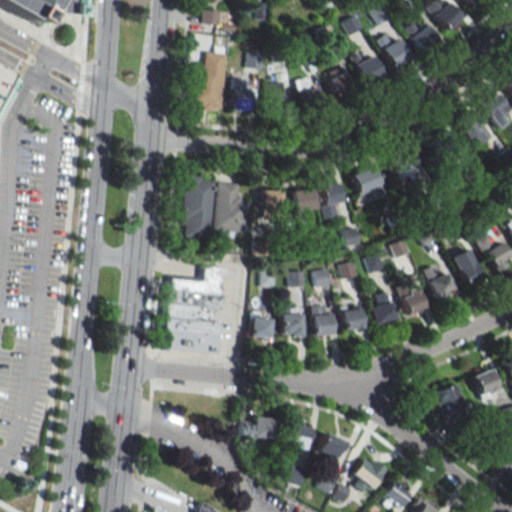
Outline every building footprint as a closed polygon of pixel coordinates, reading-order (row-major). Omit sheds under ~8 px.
[(0,0),(82,0),(81,15),(37,12),(42,15),(35,27),(0,7),(0,0)] [(443,30),(457,16),(440,0),(427,0),(420,7),(443,30)] [(356,26),(351,17),(339,23),(344,33),(356,26)] [(413,28),(409,22),(400,28),(416,51),(433,39),(421,23),(413,28)] [(371,39),(387,67),(405,57),(393,37),(385,42),(380,34),(371,39)] [(217,111),(222,52),(202,51),(201,64),(190,63),(187,109),(217,111)] [(242,67),(256,67),(256,52),(242,52),(242,67)] [(345,59),(363,83),(379,72),(366,55),(358,61),(352,53),(345,59)] [(349,92),(340,66),(321,72),(330,98),(349,92)] [(511,69),(498,84),(511,97),(511,69)] [(0,103),(13,80),(0,72),(0,103)] [(245,78),(226,78),(226,108),(245,108),(245,78)] [(302,78),(291,79),(296,110),(318,107),(315,85),(303,87),(302,78)] [(281,107),(281,81),(261,81),(261,107),(281,107)] [(502,122),(496,114),(503,108),(489,90),(474,102),(494,128),(502,122)] [(454,124),(465,140),(471,136),(476,143),(486,136),(469,112),(454,124)] [(455,156),(441,132),(428,139),(442,164),(455,156)] [(383,161),(393,181),(414,170),(404,150),(383,161)] [(379,192),(368,166),(345,174),(353,194),(363,191),(366,197),(379,192)] [(207,227),(209,176),(179,175),(177,226),(207,227)] [(327,204),(335,203),(332,181),(312,184),(318,218),(329,216),(327,204)] [(209,235),(229,236),(230,227),(241,228),(242,196),(233,195),(234,183),(212,182),(209,235)] [(254,187),(254,218),(278,218),(278,187),(254,187)] [(311,215),(308,187),(286,190),(290,218),(311,215)] [(511,220),(502,227),(511,242),(511,220)] [(340,245),(354,242),(350,227),(337,230),(340,245)] [(487,245),(480,235),(471,242),(492,271),(508,259),(495,240),(487,245)] [(445,256),(460,284),(477,276),(462,247),(445,256)] [(334,263),(336,277),(350,275),(349,262),(334,263)] [(163,275),(156,349),(212,354),(215,320),(209,320),(210,309),(216,309),(219,267),(198,265),(196,278),(163,275)] [(432,301),(451,292),(442,272),(432,276),(427,265),(418,269),(432,301)] [(255,286),(270,286),(270,269),(255,269),(255,286)] [(323,284),(322,269),(308,270),(310,285),(323,284)] [(299,286),(299,270),(283,270),(283,286),(299,286)] [(393,291),(402,313),(420,306),(411,284),(393,291)] [(364,306),(370,324),(391,317),(382,292),(371,295),(374,303),(364,306)] [(358,327),(354,303),(334,306),(338,330),(358,327)] [(327,334),(325,304),(305,305),(307,336),(327,334)] [(275,336),(297,336),(297,307),(275,307),(275,336)] [(245,337),(265,337),(265,312),(245,312),(245,337)] [(511,392),(511,391),(511,355),(497,363),(511,392)] [(494,388),(484,368),(467,376),(476,396),(494,388)] [(440,417),(460,408),(449,383),(429,392),(440,417)] [(503,421),(511,418),(511,404),(499,409),(503,421)] [(233,438),(266,442),(270,418),(248,415),(248,418),(236,416),(233,438)] [(301,449),(305,427),(284,424),(281,446),(301,449)] [(343,440),(320,431),(313,451),(335,460),(343,440)] [(365,492),(382,468),(360,453),(344,477),(365,492)] [(393,509),(405,491),(389,479),(376,497),(393,509)] [(434,511),(418,500),(409,511),(434,511)] [(212,511),(196,503),(192,510),(192,511),(212,511)]
